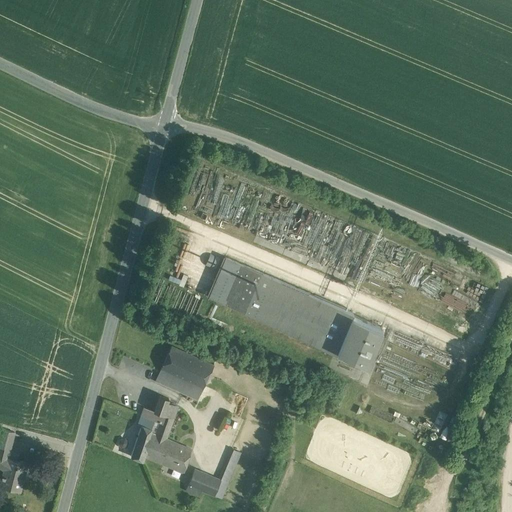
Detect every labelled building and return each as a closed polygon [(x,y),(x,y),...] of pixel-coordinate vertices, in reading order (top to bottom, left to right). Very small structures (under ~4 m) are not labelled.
[(353,308),(226,255),(209,296),(335,349),(336,346),(367,359),(381,324),(351,312),(353,308)] [(169,280),(184,284),(187,274),(172,270),(169,280)] [(214,365),(172,346),(161,369),(203,388),(214,365)] [(203,388),(161,369),(155,381),(197,400),(203,388)] [(169,398),(159,395),(154,410),(155,411),(149,426),(153,428),(151,432),(153,433),(166,438),(167,434),(178,405),(167,401),(169,398)] [(438,405),(433,422),(439,424),(445,407),(438,405)] [(154,410),(143,407),(137,424),(141,426),(142,423),(149,426),(155,411),(154,410)] [(141,426),(131,456),(143,460),(145,455),(153,433),(151,432),(153,428),(149,426),(142,423),(141,426)] [(14,431),(2,428),(0,438),(0,444),(2,445),(10,447),(14,431)] [(166,438),(153,433),(145,455),(183,472),(191,449),(166,438)] [(27,461),(8,456),(10,447),(2,445),(0,450),(0,466),(5,469),(3,475),(0,474),(0,475),(0,476),(2,477),(0,486),(20,491),(27,461)] [(219,478),(195,468),(186,490),(199,495),(201,489),(221,498),(241,452),(232,448),(219,478)]
